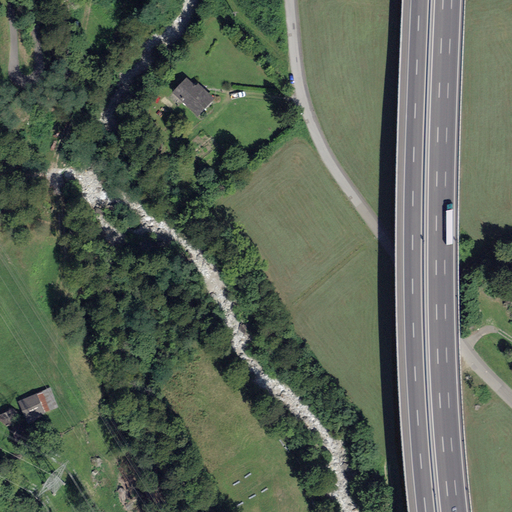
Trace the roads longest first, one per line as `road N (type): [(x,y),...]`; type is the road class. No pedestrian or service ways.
road 1 (motorway): [(461,511),(446,363),(451,0)]
road 2 (motorway): [(425,0),(417,252),(432,511)]
road 3 (unclassified): [(511,400),(479,368),(330,160),(297,83),(290,0)]
road 4 (unclassified): [(38,0),(27,75),(13,70),(13,0)]
